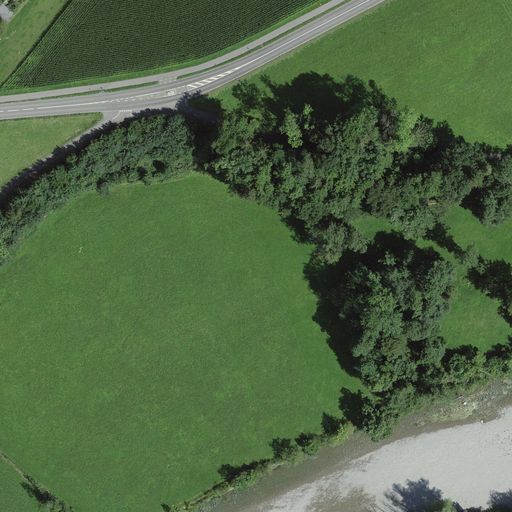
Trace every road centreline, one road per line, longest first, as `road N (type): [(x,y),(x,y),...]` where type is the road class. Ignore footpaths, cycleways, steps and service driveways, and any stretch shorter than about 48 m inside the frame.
road 1 (tertiary): [(0,111),(181,90),(369,0)]
road 2 (track): [(152,96),(287,139),(511,158)]
road 3 (track): [(0,196),(119,115),(119,100)]
